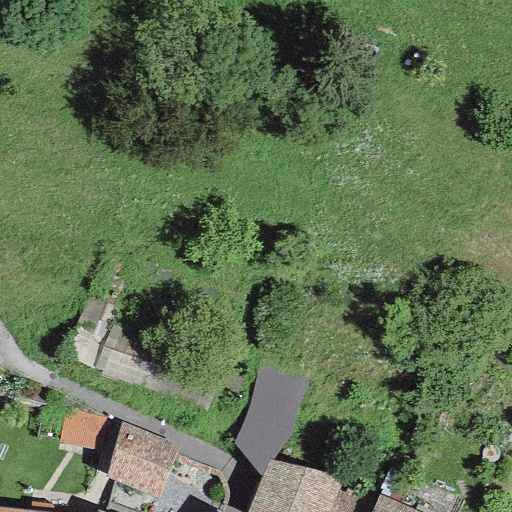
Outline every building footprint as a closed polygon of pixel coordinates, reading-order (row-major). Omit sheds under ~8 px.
[(223,362),(110,325),(94,373),(207,411),(223,362)] [(307,377),(258,362),(247,406),(231,443),(260,477),(267,462),(272,464),(291,432),(307,377)] [(114,422),(62,405),(54,442),(103,455),(114,422)] [(178,448),(120,425),(106,479),(159,499),(178,448)] [(272,464),(267,462),(260,477),(245,511),(368,511),(371,506),(338,492),(338,486),(272,464)] [(412,511),(376,496),(371,506),(368,511),(412,511)]
